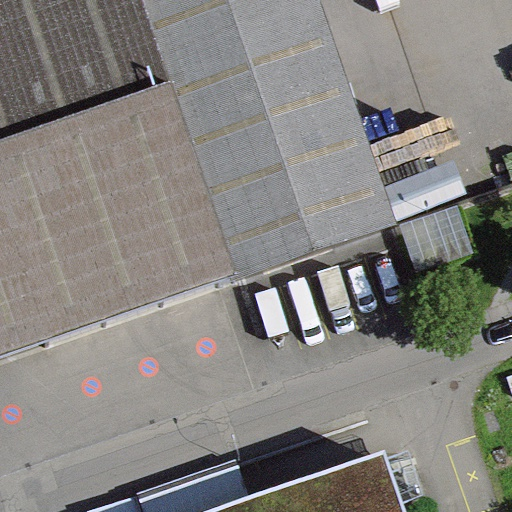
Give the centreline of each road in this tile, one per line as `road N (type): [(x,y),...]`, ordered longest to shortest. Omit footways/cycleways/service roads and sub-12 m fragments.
road 1 (unclassified): [(17,511),(511,335)]
road 2 (unknown): [(470,511),(424,367)]
